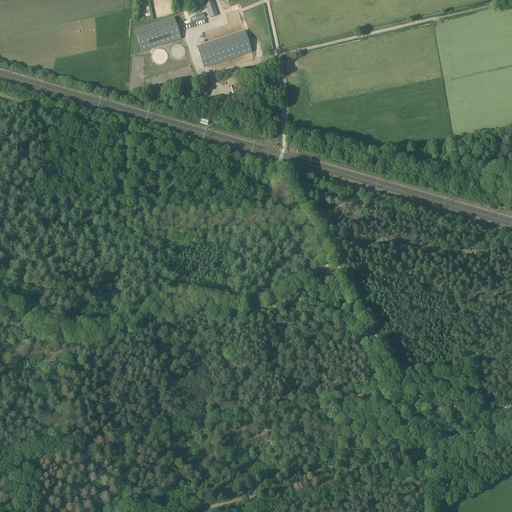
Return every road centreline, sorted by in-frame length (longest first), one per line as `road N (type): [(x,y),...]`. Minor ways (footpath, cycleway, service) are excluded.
road 1 (unknown): [(0,457),(28,440),(46,371),(63,358),(116,350),(181,323),(223,328),(319,315),(334,324),(398,413),(416,470),(416,511)]
road 2 (track): [(0,307),(55,334),(100,343),(172,309),(246,314),(327,298),(335,277)]
road 3 (track): [(0,93),(277,173)]
road 4 (unknown): [(276,55),(505,0)]
road 5 (track): [(209,511),(432,454)]
road 6 (track): [(321,236),(444,250),(511,247)]
road 7 (unknown): [(277,173),(327,298),(319,315)]
road 8 (track): [(268,0),(284,134)]
